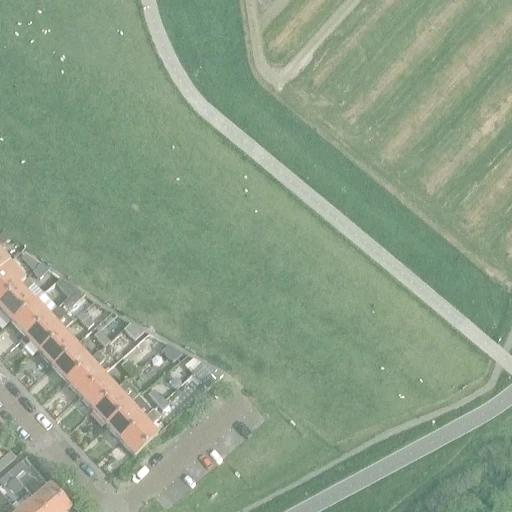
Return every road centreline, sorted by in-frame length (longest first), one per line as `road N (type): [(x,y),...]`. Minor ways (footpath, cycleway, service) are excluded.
road 1 (residential): [(108,511),(0,389)]
road 2 (residential): [(125,511),(238,404)]
